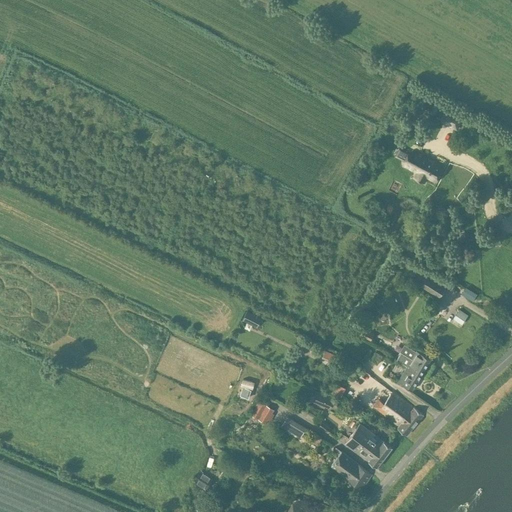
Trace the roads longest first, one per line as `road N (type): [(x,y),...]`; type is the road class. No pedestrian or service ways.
road 1 (tertiary): [(362,511),(511,354)]
road 2 (unknown): [(341,511),(257,475),(239,487),(241,511)]
